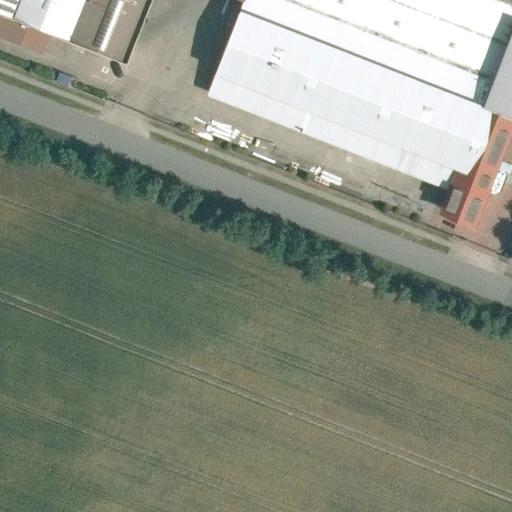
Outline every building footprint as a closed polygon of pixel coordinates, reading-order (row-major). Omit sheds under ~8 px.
[(146,0),(0,0),(0,10),(49,30),(123,60),(146,0)] [(511,0),(245,0),(209,91),(452,188),(487,101),(511,38),(511,0)] [(49,30),(0,10),(0,35),(41,51),(49,30)] [(511,38),(487,101),(511,111),(511,38)] [(511,126),(511,111),(487,101),(452,188),(443,209),(474,221),(486,190),(493,193),(503,169),(496,166),(511,126)]
